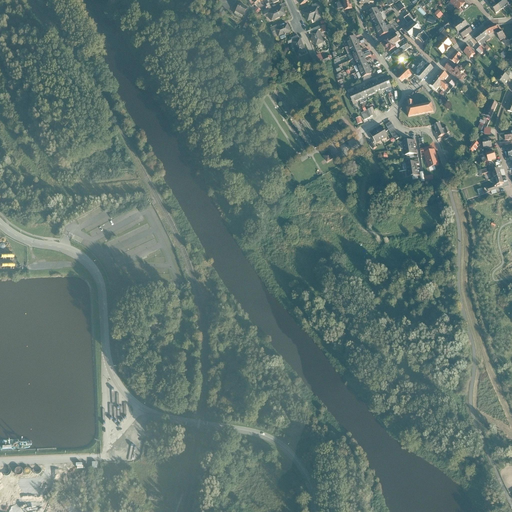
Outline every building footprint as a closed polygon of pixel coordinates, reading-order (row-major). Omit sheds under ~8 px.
[(349,0),(342,0),(343,2),(336,3),(338,10),(344,8),(345,11),(352,10),(349,0)] [(466,3),(462,0),(452,0),(450,3),(459,11),(466,3)] [(497,2),(496,0),(485,0),(496,13),(502,9),(497,2)] [(499,0),(497,2),(502,9),(509,4),(505,0),(499,0)] [(400,2),(394,6),(399,12),(404,7),(400,2)] [(247,8),(239,4),(235,12),(243,16),(247,8)] [(223,16),(226,10),(220,7),(217,13),(223,16)] [(268,14),(271,22),(286,15),(283,7),(271,12),(268,13),(268,14)] [(314,10),(304,14),(308,22),(313,20),(314,23),(323,19),(318,8),(314,10)] [(368,14),(371,20),(381,16),(379,10),(368,14)] [(434,14),(438,19),(443,16),(439,10),(434,14)] [(410,14),(404,18),(408,24),(414,20),(410,14)] [(371,20),(374,26),(384,21),(381,16),(371,20)] [(247,20),(242,28),(246,30),(251,22),(247,20)] [(374,26),(376,32),(387,27),(384,21),(374,26)] [(464,21),(454,28),(459,34),(469,27),(464,21)] [(405,31),(405,32),(408,35),(409,36),(410,38),(411,38),(413,36),(416,39),(415,40),(416,40),(419,38),(422,34),(419,31),(420,30),(420,29),(415,24),(415,23),(409,28),(405,31)] [(278,28),(275,29),(276,31),(278,38),(291,32),(288,24),(278,28)] [(489,27),(485,30),(489,36),(492,33),(495,33),(499,39),(504,37),(501,30),(499,31),(495,25),(489,27)] [(387,27),(376,32),(379,38),(389,33),(387,27)] [(469,27),(459,34),(463,39),(473,31),(469,27)] [(325,43),(319,30),(315,32),(311,33),(317,46),(325,43)] [(485,30),(474,38),(478,44),(480,43),(482,46),(491,39),(488,36),(489,36),(485,30)] [(396,35),(383,43),(389,52),(397,47),(395,45),(400,41),(396,35)] [(289,45),(293,43),(293,42),(300,39),(298,36),(287,41),(289,45)] [(345,41),(348,48),(358,44),(355,37),(345,41)] [(444,38),(435,48),(443,55),(452,45),(444,38)] [(502,42),(508,47),(511,43),(505,38),(502,42)] [(306,52),(301,39),(300,39),(293,42),(293,43),(298,55),(306,52)] [(348,48),(351,54),(361,49),(358,44),(348,48)] [(470,48),(464,52),(470,59),(475,55),(470,48)] [(351,54),(353,60),(363,56),(361,49),(351,54)] [(401,53),(393,58),(398,66),(409,58),(404,52),(403,51),(401,53)] [(462,56),(457,52),(450,60),(457,66),(460,61),(459,60),(462,56)] [(363,56),(353,60),(357,67),(367,63),(363,56)] [(423,81),(433,68),(428,64),(426,66),(421,61),(415,68),(421,72),(417,76),(423,81)] [(367,63),(357,67),(359,73),(369,69),(367,63)] [(448,64),(444,69),(461,81),(465,76),(463,74),(465,71),(459,66),(457,70),(448,64)] [(369,69),(359,73),(362,79),(372,75),(369,69)] [(397,78),(401,83),(405,79),(406,80),(412,75),(407,70),(397,78)] [(442,71),(436,78),(448,88),(451,86),(445,81),(448,76),(442,71)] [(504,85),(509,78),(502,73),(497,80),(504,85)] [(381,81),(385,91),(392,88),(387,78),(381,81)] [(448,88),(436,78),(430,86),(436,91),(440,87),(446,92),(448,88)] [(374,84),(379,94),(385,91),(381,81),(374,84)] [(368,87),(372,97),(379,94),(374,84),(368,87)] [(362,89),(366,99),(372,97),(368,87),(362,89)] [(362,89),(355,92),(359,102),(366,99),(362,89)] [(354,105),(359,102),(355,92),(349,95),(354,105)] [(491,118),(498,104),(489,100),(483,114),(491,118)] [(432,103),(407,109),(409,118),(434,113),(432,103)] [(372,113),(375,112),(373,107),(366,110),(365,107),(362,108),(364,112),(362,113),(364,120),(374,116),(372,113)] [(442,130),(439,123),(433,126),(436,131),(434,132),(439,143),(442,141),(440,137),(450,132),(447,127),(442,130)] [(382,128),(376,131),(382,141),(388,137),(382,128)] [(382,141),(376,131),(370,135),(376,145),(382,141)] [(402,142),(403,149),(414,147),(412,140),(402,142)] [(491,140),(482,141),(484,149),(493,148),(491,140)] [(469,148),(468,149),(473,153),(475,150),(476,151),(478,148),(477,147),(479,145),(475,142),(473,143),(472,142),(468,147),(469,148)] [(414,147),(403,149),(404,155),(415,153),(414,147)] [(439,165),(434,150),(424,153),(429,169),(439,165)] [(494,152),(481,156),(483,164),(489,163),(496,160),(494,152)] [(334,159),(330,153),(325,156),(328,163),(334,159)] [(405,164),(406,170),(417,169),(416,162),(405,164)] [(417,169),(406,170),(408,178),(419,176),(417,169)] [(491,172),(493,179),(502,176),(499,169),(491,172)] [(502,176),(493,179),(496,187),(504,184),(502,176)]
